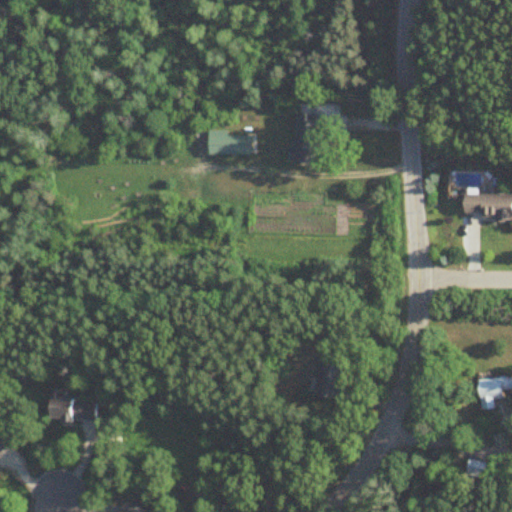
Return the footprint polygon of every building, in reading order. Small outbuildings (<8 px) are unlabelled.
[(301,164),(326,164),(326,113),(301,113),(301,164)] [(230,137),(230,132),(212,132),(212,157),(255,157),(255,137),(230,137)] [(511,220),(511,196),(467,196),(467,221),(511,220)] [(318,395),(354,402),(357,384),(346,382),(351,358),(326,353),(318,395)] [(483,400),(508,400),(508,391),(511,390),(511,379),(483,380),(483,400)] [(98,422),(99,400),(55,399),(54,421),(98,422)] [(0,461),(13,446),(0,435),(0,461)]
